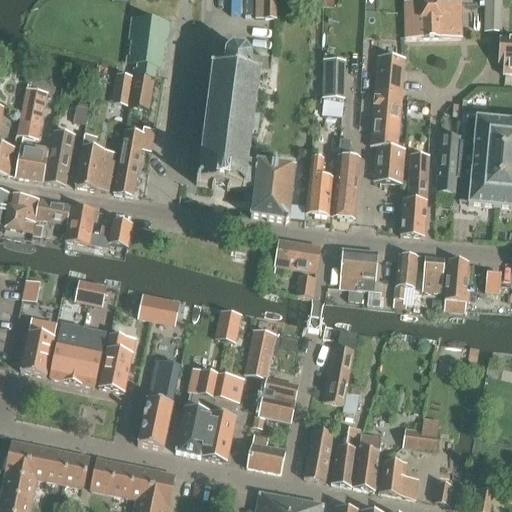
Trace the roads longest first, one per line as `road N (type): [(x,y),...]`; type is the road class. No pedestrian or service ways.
road 1 (tertiary): [(331,240),(0,187)]
road 2 (residential): [(290,486),(0,424)]
road 3 (tertiary): [(511,261),(331,240)]
road 4 (residential): [(290,486),(316,341)]
